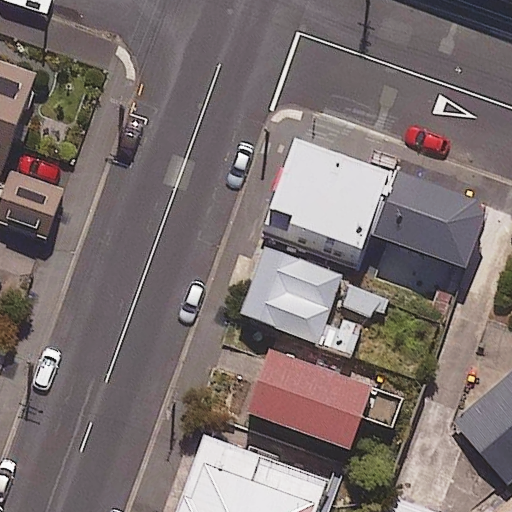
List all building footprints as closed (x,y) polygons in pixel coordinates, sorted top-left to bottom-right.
[(43,75),(0,59),(0,179),(6,182),(43,75)] [(394,171),(302,136),(265,234),(357,269),(394,171)] [(68,190),(15,173),(0,222),(54,238),(68,190)] [(497,209),(406,175),(383,236),(473,271),(497,209)] [(350,277),(273,246),(245,313),(354,358),(367,327),(335,314),(350,277)] [(408,399),(280,353),(258,415),(357,450),(368,418),(397,429),(408,399)] [(511,377),(459,424),(511,483),(511,481),(511,377)] [(323,511),(334,483),(213,439),(186,511),(323,511)] [(434,511),(394,501),(391,511),(434,511)]
